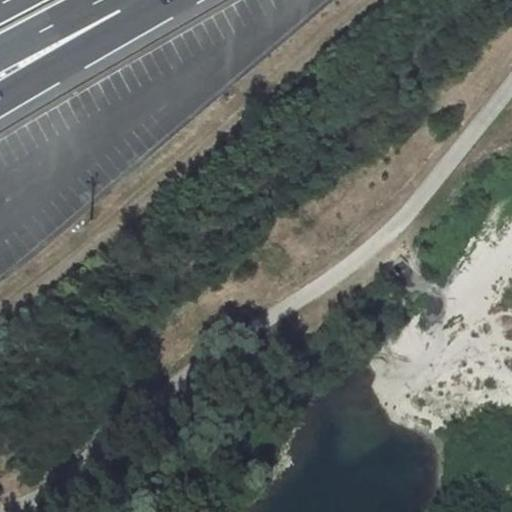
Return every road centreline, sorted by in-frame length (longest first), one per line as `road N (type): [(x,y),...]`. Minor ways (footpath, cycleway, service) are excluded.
road 1 (track): [(373,0),(0,313)]
road 2 (trunk): [(0,100),(110,35),(152,0)]
road 3 (trunk): [(0,54),(109,0)]
